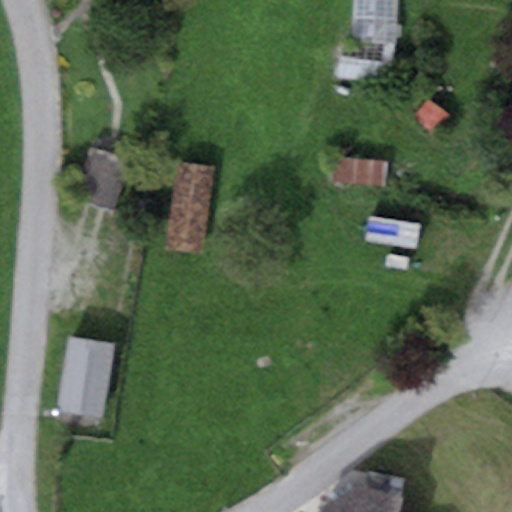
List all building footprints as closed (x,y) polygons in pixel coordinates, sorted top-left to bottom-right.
[(395,0),(352,0),(351,38),(385,39),(394,40),(395,0)] [(394,40),(385,39),(381,62),(339,57),(336,78),(389,85),(394,40)] [(427,99),(412,117),(433,133),(447,115),(427,99)] [(126,155),(86,148),(77,196),(116,204),(126,155)] [(386,161),(332,157),(330,183),(384,187),(386,161)] [(212,169),(175,164),(164,243),(202,248),(212,169)] [(115,343),(65,336),(55,415),(105,422),(115,343)] [(321,507),(319,511),(397,511),(401,495),(351,487),(321,507)]
